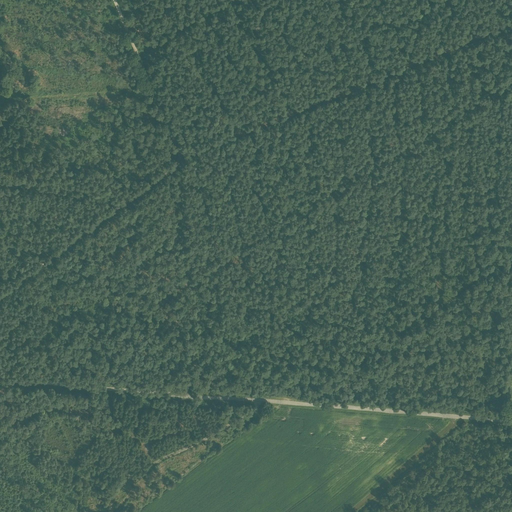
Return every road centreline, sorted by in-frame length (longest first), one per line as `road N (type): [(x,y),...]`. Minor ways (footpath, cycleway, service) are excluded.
road 1 (track): [(68,385),(511,424)]
road 2 (track): [(119,0),(182,160),(0,297)]
road 3 (track): [(184,154),(511,20)]
